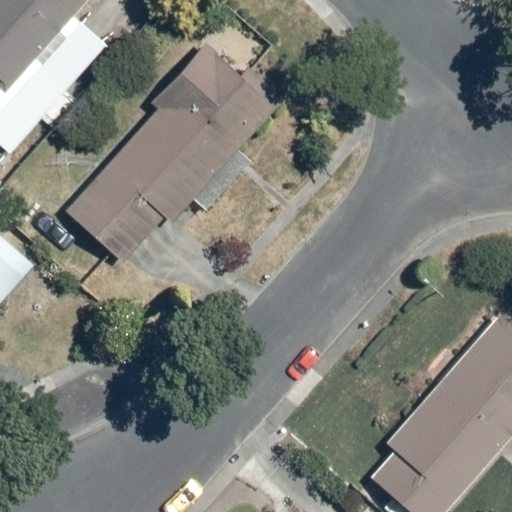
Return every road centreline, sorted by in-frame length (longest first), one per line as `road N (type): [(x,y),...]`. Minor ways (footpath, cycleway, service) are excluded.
road 1 (residential): [(51,511),(242,372),(489,100)]
road 2 (residential): [(378,0),(489,100)]
